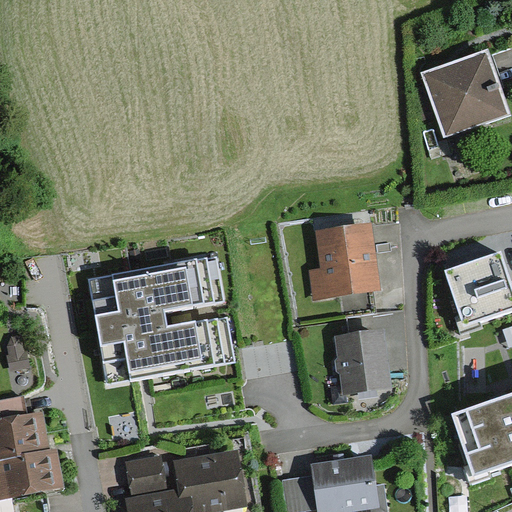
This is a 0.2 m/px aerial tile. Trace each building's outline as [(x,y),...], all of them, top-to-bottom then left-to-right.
[(487,49),(421,72),(445,140),(511,116),(487,49)] [(370,205),(317,215),(323,252),(309,254),(314,285),(383,273),(370,205)] [(511,255),(510,249),(448,269),(467,324),(511,308),(511,255)] [(219,261),(88,284),(106,389),(237,367),(219,261)] [(380,312),(336,318),(344,377),(388,371),(380,312)] [(511,370),(445,392),(467,460),(511,445),(511,370)] [(0,464),(46,459),(41,422),(0,427),(0,464)] [(360,453),(304,459),(309,510),(366,504),(360,453)] [(46,459),(0,464),(0,499),(59,492),(54,458),(46,459)] [(190,504),(191,511),(219,511),(243,508),(234,459),(176,469),(181,497),(183,505),(190,504)] [(183,505),(181,497),(129,506),(130,511),(191,511),(190,504),(183,505)]
